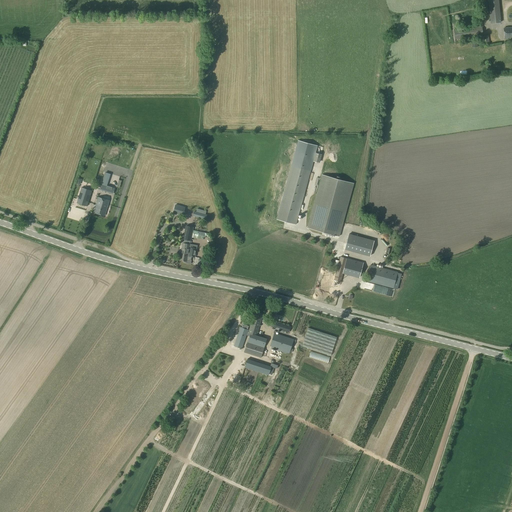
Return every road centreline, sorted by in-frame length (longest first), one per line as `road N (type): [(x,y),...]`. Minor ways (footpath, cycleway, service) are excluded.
road 1 (secondary): [(511,358),(113,261),(0,222)]
road 2 (track): [(256,292),(94,511)]
road 3 (track): [(472,348),(419,511)]
